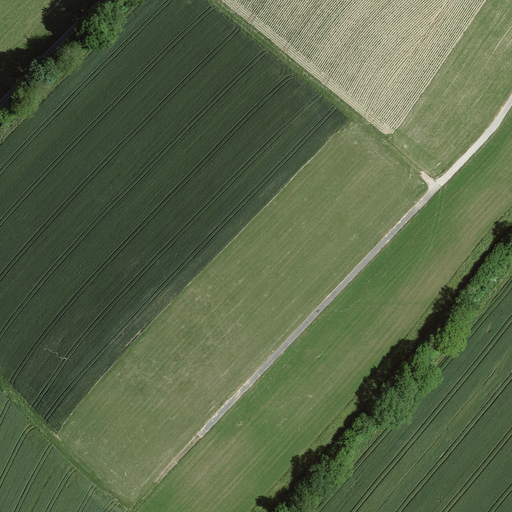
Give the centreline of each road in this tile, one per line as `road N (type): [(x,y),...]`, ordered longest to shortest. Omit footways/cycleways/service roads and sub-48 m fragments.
road 1 (track): [(511,94),(129,511)]
road 2 (track): [(0,104),(106,0)]
